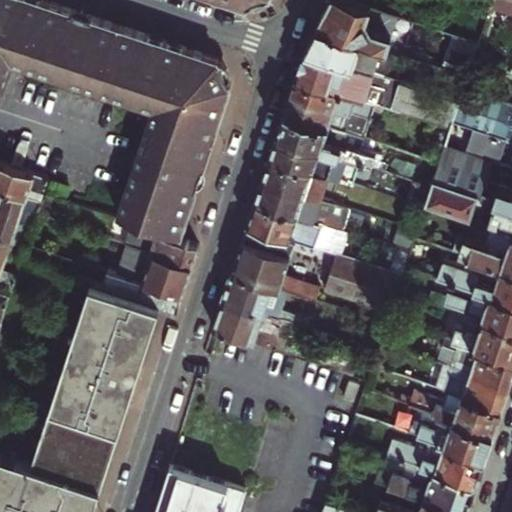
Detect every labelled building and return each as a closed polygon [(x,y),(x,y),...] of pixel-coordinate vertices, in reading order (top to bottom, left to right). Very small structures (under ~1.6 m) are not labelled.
[(45,0),(0,0),(0,80),(5,82),(13,59),(152,106),(117,212),(180,233),(231,82),(218,56),(45,0)] [(398,13),(356,0),(331,0),(326,10),(318,25),(387,47),(398,13)] [(511,0),(492,0),(490,7),(511,14),(511,0)] [(313,35),(307,47),(384,72),(392,49),(387,47),(318,25),(313,35)] [(450,126),(453,119),(460,97),(436,89),(384,72),(307,47),(303,59),(297,76),(376,102),(450,126)] [(460,97),(464,86),(468,73),(444,65),(436,89),(460,97)] [(292,90),(286,109),(364,135),(376,102),(297,76),(292,90)] [(511,139),(511,102),(464,86),(460,97),(453,119),(474,126),(507,137),(511,139)] [(364,135),(286,109),(282,120),(278,133),(346,155),(373,164),(377,151),(361,146),(364,135)] [(507,137),(474,126),(466,149),(494,159),(499,161),(507,137)] [(339,177),(346,155),(278,133),(274,144),(270,155),(328,174),(339,177)] [(484,220),(493,196),(482,193),(494,159),(466,149),(445,142),(426,201),(484,220)] [(382,153),(377,151),(373,164),(377,165),(382,153)] [(321,196),(328,174),(270,155),(267,164),(263,177),(305,191),(321,196)] [(41,199),(44,192),(49,176),(0,160),(0,185),(4,187),(41,199)] [(321,196),(305,191),(263,177),(260,185),(255,199),(322,221),(328,223),(335,201),(321,196)] [(53,179),(49,189),(66,195),(69,186),(59,182),(59,181),(53,179)] [(498,198),(511,202),(511,186),(500,183),(495,197),(498,198)] [(27,242),(37,212),(41,199),(4,187),(0,197),(0,232),(12,237),(27,242)] [(63,198),(44,192),(41,199),(37,212),(49,216),(51,211),(58,213),(63,198)] [(491,223),(511,229),(511,202),(498,198),(490,222),(491,223)] [(296,238),(315,244),(322,221),(255,199),(252,209),(248,222),(296,238)] [(137,221),(130,243),(191,264),(195,254),(198,243),(137,221)] [(328,223),(322,221),(315,244),(336,251),(341,253),(349,230),(328,223)] [(285,272),(296,238),(248,222),(242,240),(232,268),(288,288),(317,297),(321,284),(285,272)] [(511,229),(491,223),(485,240),(458,231),(453,247),(502,263),(511,266),(511,229)] [(0,281),(12,286),(22,257),(7,252),(12,237),(0,232),(0,281)] [(160,302),(177,308),(185,283),(191,264),(130,243),(127,242),(117,271),(78,258),(73,273),(91,279),(160,302)] [(402,273),(405,263),(410,250),(398,246),(390,269),(402,273)] [(323,289),(390,311),(397,287),(402,273),(390,269),(341,253),(336,251),(323,289)] [(511,266),(502,263),(496,281),(479,275),(481,268),(443,256),(438,274),(475,286),(511,298),(511,266)] [(222,297),(291,321),(307,326),(310,317),(281,308),(288,288),(232,268),(227,282),(222,297)] [(91,511),(138,369),(160,302),(91,279),(31,462),(0,451),(0,511),(91,511)] [(0,287),(10,292),(12,286),(0,281),(0,287)] [(467,310),(511,324),(511,298),(475,286),(471,299),(448,291),(447,294),(416,283),(413,292),(467,310)] [(0,321),(10,292),(0,287),(0,321)] [(218,309),(213,326),(340,370),(345,358),(278,334),(282,323),(290,325),(291,321),(222,297),(218,309)] [(452,337),(511,356),(511,324),(467,310),(463,324),(457,322),(452,337)] [(377,350),(380,338),(386,321),(373,317),(365,346),(377,350)] [(511,374),(511,356),(452,337),(444,334),(441,344),(457,349),(452,364),(472,371),(471,373),(489,378),(490,375),(510,381),(511,374)] [(377,350),(372,363),(385,367),(393,343),(380,338),(377,350)] [(457,349),(441,344),(437,358),(444,361),(452,364),(457,349)] [(340,370),(353,374),(357,362),(345,358),(340,370)] [(444,387),(452,364),(444,361),(436,385),(444,387)] [(471,373),(472,371),(452,364),(444,387),(448,389),(501,407),(507,390),(510,381),(490,375),(489,378),(471,373)] [(343,395),(353,399),(359,382),(350,379),(343,395)] [(498,415),(501,407),(448,389),(445,398),(414,389),(411,397),(392,391),(391,395),(417,404),(494,430),(498,415)] [(430,437),(485,455),(491,439),(494,430),(417,404),(409,430),(430,437)] [(482,464),(485,455),(430,437),(425,453),(423,446),(393,436),(388,453),(407,459),(476,482),(482,464)] [(423,495),(467,509),(473,492),(476,482),(407,459),(402,473),(392,469),(392,470),(379,466),(376,479),(423,495)] [(238,511),(246,487),(170,463),(154,511),(238,511)] [(465,511),(467,509),(423,495),(419,511),(380,498),(375,511),(465,511)] [(351,511),(354,508),(326,498),(321,511),(351,511)]
